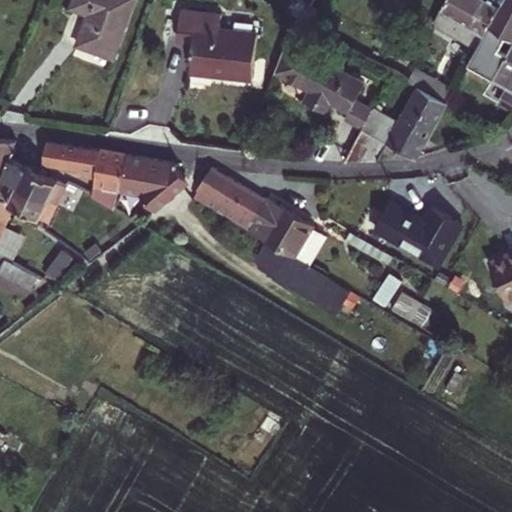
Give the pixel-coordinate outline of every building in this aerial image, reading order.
[(114,57),(134,0),(74,0),(72,7),(89,13),(78,44),(114,57)] [(446,0),(434,22),(478,48),(504,0),(446,0)] [(511,0),(504,0),(478,48),(469,63),(470,64),(487,73),(494,77),(511,43),(511,0)] [(253,78),(258,33),(255,33),(240,31),(220,29),(222,14),(181,9),(178,39),(194,41),(191,71),(253,78)] [(277,70),(313,89),(307,100),(327,111),(333,99),(351,109),(357,99),(365,83),(297,46),(308,25),(297,19),(277,70)] [(511,90),(511,43),(494,77),(510,86),(508,89),(511,90)] [(487,73),(470,64),(465,73),(481,82),(487,73)] [(448,102),(455,89),(416,68),(409,81),(419,86),(448,102)] [(448,102),(419,86),(399,121),(375,108),(375,109),(364,128),(346,160),(379,160),(389,142),(417,158),(448,102)] [(511,90),(508,89),(500,104),(511,111),(511,90)] [(375,109),(357,99),(351,109),(346,119),(364,128),(375,109)] [(0,185),(18,140),(0,138),(0,185)] [(101,149),(47,140),(44,163),(98,172),(101,149)] [(123,189),(126,153),(101,149),(98,172),(95,194),(111,205),(115,207),(123,189)] [(186,176),(172,161),(126,153),(123,189),(140,193),(155,209),(183,185),(186,176)] [(58,203),(67,185),(11,158),(11,159),(4,177),(49,199),(58,203)] [(309,264),(314,257),(253,221),(266,199),(212,167),(197,189),(209,196),(204,203),(299,258),(309,264)] [(49,199),(4,177),(0,189),(0,234),(4,223),(14,205),(40,218),(49,199)] [(253,221),(314,257),(327,235),(313,226),(315,224),(268,196),(266,199),(253,221)] [(386,205),(372,227),(436,265),(460,223),(430,206),(422,221),(402,209),(400,213),(386,205)] [(351,232),(346,240),(388,264),(393,256),(351,232)] [(17,245),(3,238),(0,244),(0,248),(12,254),(17,245)] [(511,251),(490,261),(508,301),(511,298),(511,251)] [(39,276),(6,258),(0,268),(0,271),(32,289),(39,276)] [(309,264),(299,258),(292,270),(317,286),(325,274),(309,264)] [(317,286),(292,270),(284,282),(310,298),(317,286)] [(402,280),(390,272),(385,281),(397,288),(402,280)] [(317,286),(310,298),(314,301),(329,277),(325,274),(317,286)] [(397,288),(385,281),(374,297),(386,305),(397,288)] [(422,303),(403,292),(393,309),(412,320),(422,303)] [(422,303),(412,320),(420,326),(431,309),(422,303)] [(17,440),(8,435),(3,444),(12,448),(17,440)]
